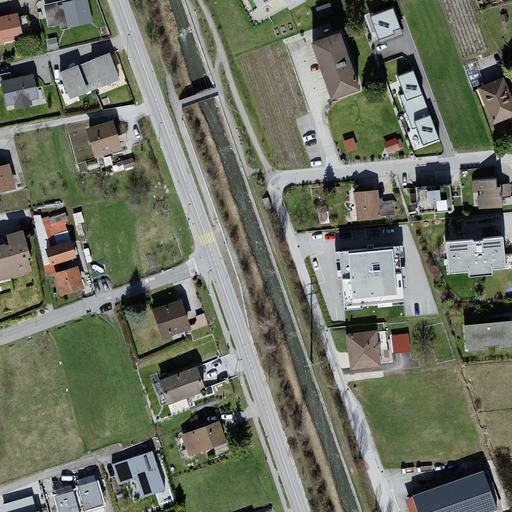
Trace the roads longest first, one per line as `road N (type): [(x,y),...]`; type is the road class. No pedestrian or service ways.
road 1 (residential): [(275,184),(388,511)]
road 2 (residential): [(112,0),(214,258)]
road 3 (residential): [(214,258),(301,511)]
road 4 (residential): [(275,184),(510,157)]
road 5 (residential): [(214,258),(0,337)]
road 6 (unknown): [(0,496),(121,454)]
